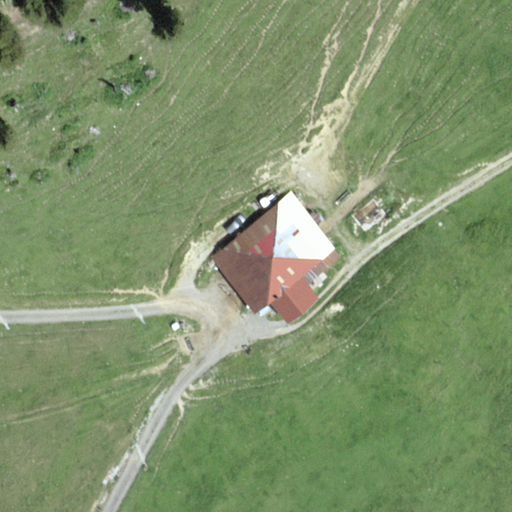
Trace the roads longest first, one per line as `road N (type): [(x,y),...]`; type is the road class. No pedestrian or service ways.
road 1 (unclassified): [(0,316),(168,306),(208,316),(206,349),(162,408),(106,511)]
road 2 (track): [(511,151),(350,246),(300,309),(271,326),(212,324)]
road 3 (track): [(350,246),(314,179),(415,0)]
